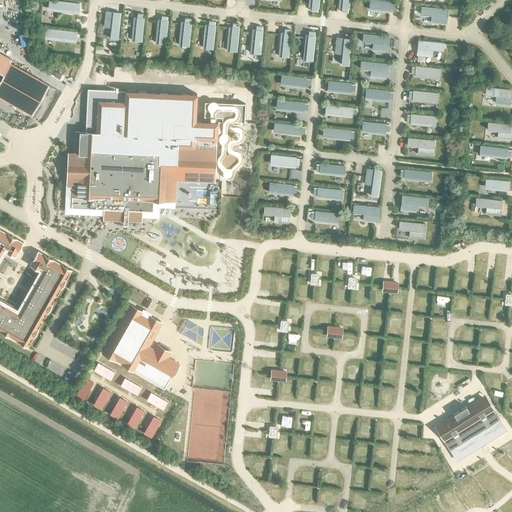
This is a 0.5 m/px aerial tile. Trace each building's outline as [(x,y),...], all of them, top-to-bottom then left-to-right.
[(54,0),(49,0),(49,10),(78,13),(80,3),(54,0)] [(311,8),(311,11),(317,12),(318,8),(319,8),(319,0),(309,0),(309,7),(311,8)] [(340,0),(339,11),(340,11),(340,15),(346,16),(346,12),(348,12),(349,0),(340,0)] [(369,0),(368,10),(392,12),(392,9),(397,9),(397,3),(393,3),(393,2),(370,0),(369,0)] [(447,24),(448,9),(421,6),(420,14),(423,14),(423,15),(428,15),(428,14),(431,14),(431,22),(447,24)] [(118,39),(121,12),(106,11),(104,27),(112,27),(112,30),(111,30),(110,35),(111,35),(111,38),(118,39)] [(133,16),(131,40),(141,41),(144,17),(143,17),(143,14),(137,13),(137,17),(133,16)] [(157,19),(155,43),(165,44),(168,20),(166,20),(167,17),(161,16),(161,19),(157,19)] [(181,21),(179,45),(189,46),(191,22),(190,22),(191,19),(185,18),(185,21),(181,21)] [(205,23),(202,48),(213,49),(215,25),(214,25),(215,22),(209,21),(208,24),(205,23)] [(229,26),(226,50),(236,51),(239,27),(238,27),(238,24),(233,24),(232,26),(229,26)] [(253,29),(251,53),(261,54),(263,30),(262,30),(263,26),(257,26),(256,29),(253,29)] [(45,29),(44,38),(75,42),(76,32),(45,29)] [(279,56),(289,57),(291,33),(290,33),(290,29),(284,29),(284,32),(281,32),(279,56)] [(303,60),(313,61),(315,35),(314,35),(315,31),(308,31),(308,34),(306,34),(303,60)] [(388,51),(390,36),(363,33),(362,41),(365,41),(365,42),(370,42),(370,41),(373,41),(372,49),(388,51)] [(342,64),(349,64),(351,38),(336,37),(335,52),(342,53),(342,56),(341,56),(341,60),(342,61),(342,64)] [(445,43),(418,39),(416,55),(432,57),(433,50),(434,50),(434,51),(440,52),(440,51),(444,51),(445,43)] [(387,63),(361,60),(360,68),(363,68),(363,70),(368,70),(368,69),(371,69),(370,76),(385,78),(387,63)] [(0,79),(0,97),(31,115),(49,84),(10,62),(0,79)] [(415,76),(440,79),(441,68),(416,65),(416,68),(412,67),(411,73),(415,74),(415,76)] [(281,75),(280,85),(305,88),(305,85),(309,85),(309,79),(305,79),(306,77),(281,75)] [(328,81),(327,91),(351,93),(351,90),(355,91),(355,85),(352,84),(352,83),(328,81)] [(113,218),(141,219),(141,216),(141,208),(152,209),(152,198),(174,199),(175,179),(214,182),(217,128),(217,116),(211,116),(196,115),(197,88),(124,85),(123,97),(97,96),(96,126),(90,126),(90,141),(73,140),(73,150),(67,150),(67,167),(66,184),(72,184),(71,205),(103,207),(103,214),(103,218),(113,218)] [(511,91),(511,89),(486,86),(485,95),(488,95),(488,96),(493,96),(493,95),(496,96),(495,103),(511,105),(511,91)] [(366,88),(365,98),(389,101),(389,98),(392,98),(392,92),(389,92),(390,90),(366,88)] [(413,101),(438,103),(439,93),(413,90),(413,92),(409,92),(409,98),(413,98),(413,101)] [(277,100),(276,109),(303,112),(303,109),(307,110),(308,104),(304,103),(304,102),(277,100)] [(325,114),(351,117),(351,115),(355,115),(356,109),(352,109),(352,108),(326,105),(325,114)] [(410,124),(435,126),(436,116),(411,113),(411,115),(407,115),(407,121),(411,121),(410,124)] [(362,121),(361,132),(385,134),(385,131),(389,131),(390,125),(386,125),(386,124),(362,121)] [(274,122),(273,132),(300,135),(300,133),(304,133),(304,127),(300,127),(300,125),(274,122)] [(511,139),(511,123),(488,122),(487,129),(490,129),(490,131),(495,131),(495,130),(498,130),(497,138),(511,139)] [(350,130),(323,127),(322,137),(350,139),(350,137),(353,137),(353,131),(350,131),(350,130)] [(435,140),(408,137),(407,145),(410,145),(410,146),(415,147),(415,146),(418,146),(418,153),(433,155),(435,140)] [(481,145),(480,155),(507,158),(507,156),(511,156),(511,150),(507,150),(508,148),(481,145)] [(271,154),(270,165),(295,167),(295,165),(299,165),(299,159),(295,159),(296,157),(271,154)] [(344,166),(320,163),(320,165),(316,164),(316,170),(319,171),(319,173),(344,176),(344,166)] [(382,170),(366,168),(365,183),(372,185),(371,188),(370,187),(370,192),(371,193),(371,195),(379,196),(382,170)] [(404,179),(431,181),(432,172),(405,169),(405,171),(401,170),(400,176),(404,177),(404,179)] [(510,180),(486,178),(485,188),(509,190),(510,180)] [(269,183),(268,193),(292,195),(292,192),(296,192),(296,186),(293,186),(293,185),(269,183)] [(72,184),(66,184),(65,212),(103,214),(103,207),(71,205),(72,184)] [(317,197),(342,200),(343,190),(318,187),(318,188),(314,188),(313,194),(317,194),(317,197)] [(429,198),(402,195),(401,210),(416,211),(417,204),(420,205),(420,206),(425,206),(425,205),(428,206),(429,198)] [(502,200),(476,197),(475,205),(478,206),(478,207),(483,207),(483,206),(486,206),(486,214),(500,216),(502,200)] [(173,207),(174,199),(152,198),(152,209),(141,208),(141,216),(158,216),(159,206),(173,207)] [(379,222),(380,207),(354,204),(353,212),(355,212),(355,213),(360,214),(360,213),(364,213),(364,220),(379,222)] [(290,208),(264,206),(263,214),(266,214),(266,215),(271,216),(271,215),(274,215),(273,222),(289,223),(290,208)] [(314,221),(338,224),(339,213),(315,211),(315,212),(311,212),(310,218),(314,219),(314,221)] [(426,223),(399,220),(398,229),(402,229),(402,230),(407,231),(407,230),(409,230),(409,237),(424,239),(426,223)] [(0,254),(3,250),(15,257),(23,242),(0,229),(0,254)] [(41,272),(6,335),(24,345),(68,268),(38,250),(29,265),(41,272)] [(318,284),(319,274),(318,274),(311,273),(310,273),(310,284),(317,285),(318,284)] [(356,277),(349,277),(348,277),(347,287),(348,288),(355,288),(356,288),(356,278),(356,277)] [(396,283),(384,282),(383,290),(396,292),(396,283)] [(0,330),(0,331),(3,334),(12,318),(9,316),(12,310),(0,302),(0,326),(1,328),(0,330)] [(129,306),(102,354),(158,385),(165,373),(171,376),(178,364),(147,347),(161,323),(129,306)] [(287,331),(289,321),(288,321),(281,320),(280,320),(279,330),(279,331),(287,332),(287,331)] [(341,328),(328,327),(328,336),(340,337),(341,328)] [(284,372),(272,371),(271,379),(284,380),(284,372)] [(444,439),(450,449),(458,444),(460,449),(469,444),(471,448),(480,443),(487,439),(485,435),(493,430),(490,424),(496,420),(482,397),(462,410),(441,423),(449,436),(444,439)] [(277,437),(278,427),(277,426),(270,425),(269,426),(268,436),(269,437),(276,437),(277,437)]
